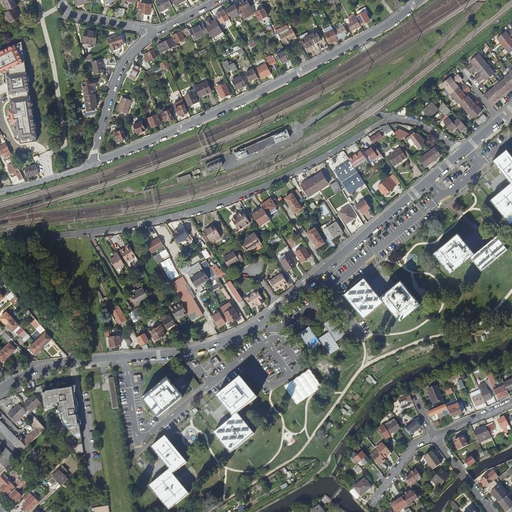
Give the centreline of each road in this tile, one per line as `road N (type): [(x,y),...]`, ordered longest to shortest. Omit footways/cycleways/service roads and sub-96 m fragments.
road 1 (residential): [(0,389),(63,362),(183,351),(241,332),(462,152)]
road 2 (unclassified): [(0,241),(188,213),(288,176),(394,120),(428,128),(462,152)]
road 3 (unclassified): [(93,164),(242,101),(420,0)]
road 4 (unclassified): [(93,164),(122,63),(157,31)]
